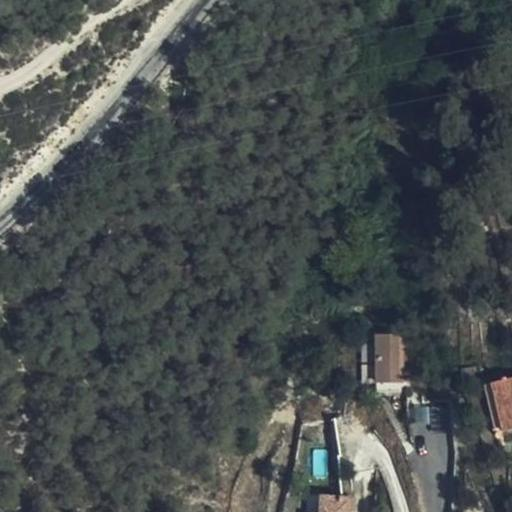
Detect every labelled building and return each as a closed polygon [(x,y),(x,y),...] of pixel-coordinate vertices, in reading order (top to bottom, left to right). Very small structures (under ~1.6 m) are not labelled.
[(355,269),(358,243),(346,242),(343,269),(355,269)] [(401,392),(402,337),(375,336),(374,384),(375,384),(375,391),(401,392)] [(511,377),(491,384),(491,391),(491,398),(498,417),(508,416),(510,433),(511,432),(511,377)] [(491,398),(487,385),(478,388),(491,423),(491,398)] [(498,417),(491,398),(491,423),(496,437),(510,433),(508,416),(498,417)] [(428,442),(430,404),(414,402),(412,440),(428,442)] [(316,511),(317,499),(305,498),(303,511),(316,511)] [(335,511),(336,501),(317,499),(316,511),(335,511)]
